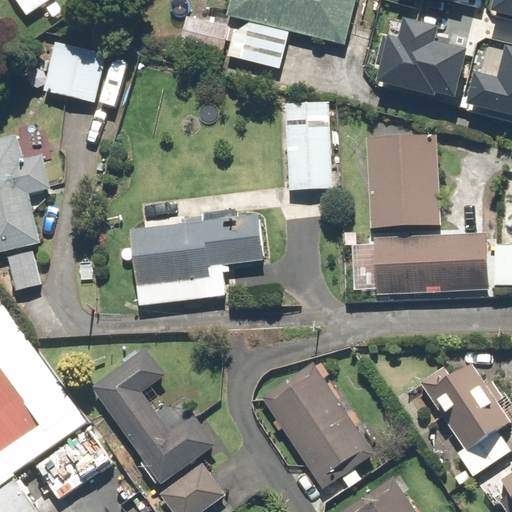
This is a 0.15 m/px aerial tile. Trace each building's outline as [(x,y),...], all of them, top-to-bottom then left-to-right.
[(17,0),(28,16),(52,0),(17,0)] [(236,0),(232,19),(240,21),(230,58),(281,71),(291,34),(304,37),(304,38),(345,48),(357,0),(236,0)] [(511,0),(501,0),(499,8),(511,11),(511,0)] [(446,91),(468,97),(480,52),(450,44),(454,30),(406,17),(400,37),(393,35),(380,83),(444,100),(446,91)] [(186,20),(180,46),(221,56),(228,31),(186,20)] [(59,43),(48,88),(95,100),(106,55),(59,43)] [(511,44),(510,44),(500,80),(479,75),(471,107),(511,117),(511,44)] [(287,108),(291,190),(336,188),(332,106),(287,108)] [(368,141),(372,227),(442,225),(438,138),(368,141)] [(18,144),(0,147),(0,251),(40,243),(18,144)] [(511,185),(503,186),(502,245),(496,245),(495,287),(511,287),(511,185)] [(262,216),(136,234),(133,235),(142,309),(228,298),(224,268),(269,262),(262,216)] [(381,240),(382,296),(489,294),(489,238),(381,240)] [(0,313),(0,349),(8,360),(26,346),(0,313)] [(171,434),(146,398),(169,382),(148,352),(96,389),(142,455),(158,477),(156,478),(163,488),(160,490),(175,511),(210,511),(232,497),(206,459),(204,460),(203,459),(220,448),(197,416),(171,434)] [(0,465),(52,430),(0,354),(0,465)] [(511,422),(470,357),(429,382),(475,453),(511,429),(511,422)] [(315,371),(269,400),(327,490),(372,461),(315,371)] [(511,511),(511,478),(495,490),(509,511),(511,511)] [(0,498),(0,511),(50,511),(29,480),(0,498)] [(417,511),(397,481),(351,511),(417,511)]
